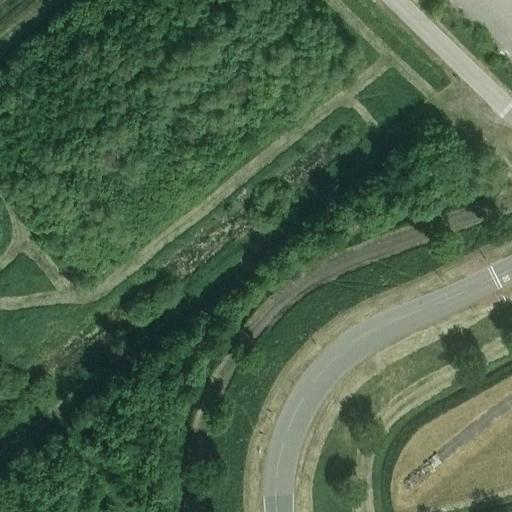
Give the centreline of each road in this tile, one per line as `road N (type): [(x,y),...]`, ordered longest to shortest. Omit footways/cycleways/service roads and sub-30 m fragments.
road 1 (tertiary): [(276,511),(282,443),(323,368),(372,332),(511,267)]
road 2 (unclassified): [(511,115),(392,0)]
